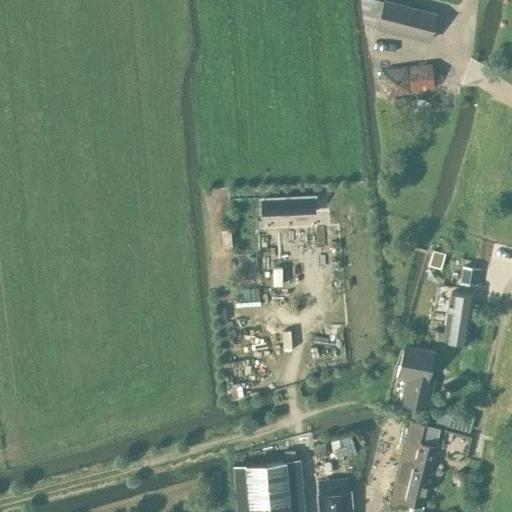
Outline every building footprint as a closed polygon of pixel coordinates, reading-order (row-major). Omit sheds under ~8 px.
[(294,194),(244,197),(245,213),(295,210),(294,194)] [(461,276),(460,281),(477,284),(479,269),(480,267),(468,265),(463,264),(461,276)] [(446,326),(444,338),(467,340),(470,310),(460,309),(461,299),(447,297),(446,306),(435,305),(433,324),(446,326)] [(435,349),(405,342),(398,372),(408,374),(402,401),(422,405),(435,349)] [(409,420),(389,497),(392,498),(403,500),(421,505),(432,464),(429,463),(434,445),(417,441),(416,441),(421,423),(409,420)] [(290,511),(285,460),(246,464),(250,511),(290,511)] [(452,475),(452,481),(456,485),(462,485),(466,481),(467,475),(462,471),(456,471),(452,475)] [(350,511),(349,493),(319,496),(320,511),(350,511)]
